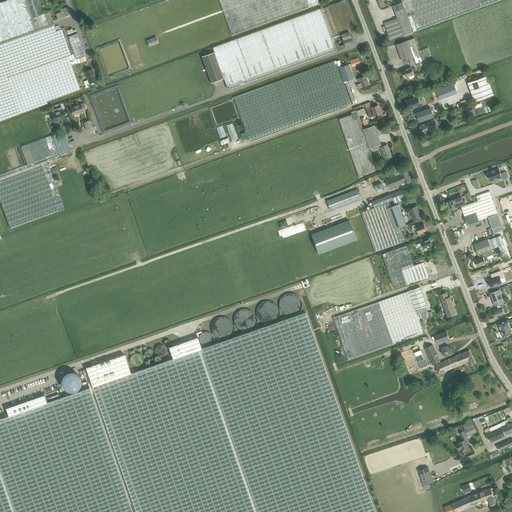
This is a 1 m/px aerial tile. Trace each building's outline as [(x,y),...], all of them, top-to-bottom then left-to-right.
[(0,42),(14,37),(48,25),(54,23),(50,12),(44,14),(39,0),(6,0),(0,2),(0,42)] [(218,0),(232,36),(235,34),(253,28),(319,4),(317,0),(218,0)] [(385,23),(387,29),(391,39),(404,34),(404,35),(414,32),(500,0),(401,0),(403,2),(393,6),(398,18),(385,23)] [(63,17),(69,14),(66,7),(60,9),(63,17)] [(337,52),(321,8),(264,28),(213,47),(214,52),(203,56),(202,56),(211,83),(212,83),(224,78),(227,87),(231,89),(280,72),(337,52)] [(56,31),(53,24),(41,29),(0,43),(0,121),(60,99),(81,91),(72,66),(87,60),(85,56),(86,56),(79,38),(75,29),(66,32),(65,28),(56,31)] [(349,32),(341,35),(345,46),(353,43),(349,32)] [(149,46),(159,43),(156,37),(147,40),(149,46)] [(425,57),(430,55),(428,48),(422,50),(419,51),(414,38),(408,40),(397,45),(403,62),(414,58),(416,63),(419,62),(426,60),(425,57)] [(339,60),(336,61),(336,60),(233,97),(249,140),(351,104),(355,102),(347,81),(354,78),(348,64),(341,67),(339,60)] [(415,68),(413,69),(412,67),(408,68),(409,69),(403,71),(406,77),(409,76),(410,78),(411,79),(414,78),(414,77),(414,74),(413,71),(416,70),(415,68)] [(93,69),(85,72),(88,80),(84,82),(86,88),(94,85),(93,82),(97,80),(93,69)] [(358,88),(369,84),(365,76),(360,77),(360,76),(357,77),(357,79),(358,82),(360,81),(361,83),(357,85),(358,88)] [(487,76),(468,83),(475,102),(494,95),(487,76)] [(453,83),(436,89),(439,100),(457,94),(453,83)] [(418,92),(413,94),(414,98),(406,101),(410,110),(421,106),(418,97),(419,96),(418,92)] [(73,115),(86,110),(84,103),(71,108),(73,115)] [(369,103),(364,104),(369,117),(381,113),(378,105),(371,107),(369,103)] [(63,110),(62,110),(61,107),(52,110),(53,113),(51,114),(54,122),(66,118),(63,110)] [(431,107),(416,113),(420,122),(434,117),(431,107)] [(342,118),(339,119),(359,177),(362,176),(373,170),(376,169),(376,167),(369,149),(373,147),(374,150),(380,149),(378,145),(381,145),(374,125),(363,129),(358,116),(366,113),(364,108),(351,112),(352,115),(342,118)] [(452,117),(450,112),(439,115),(441,120),(452,117)] [(89,120),(84,122),(86,130),(92,128),(89,120)] [(423,133),(431,130),(430,126),(433,125),(432,121),(428,123),(428,121),(424,123),(425,124),(420,126),(421,129),(421,130),(421,131),(422,132),(423,133)] [(28,167),(0,177),(0,200),(10,228),(65,209),(52,175),(50,169),(47,160),(58,156),(59,156),(58,155),(71,151),(64,133),(59,135),(58,133),(51,136),(51,135),(51,136),(21,147),(27,164),(28,167)] [(221,146),(229,144),(228,141),(229,140),(228,138),(219,141),(221,146)] [(387,144),(380,147),(384,159),(391,157),(387,144)] [(402,172),(400,168),(393,171),(395,176),(385,180),(389,189),(401,184),(403,185),(405,184),(405,183),(411,181),(406,170),(402,172)] [(488,172),(487,172),(490,181),(491,181),(502,177),(502,178),(502,180),(508,178),(506,171),(501,173),(499,168),(499,169),(495,170),(492,171),(488,173),(488,172)] [(89,184),(88,178),(81,180),(85,192),(88,191),(86,185),(89,184)] [(330,210),(360,199),(357,189),(327,201),(330,210)] [(401,190),(391,194),(372,201),(374,207),(393,200),(395,204),(405,200),(401,190)] [(478,201),(461,207),(465,216),(464,216),(476,212),(479,220),(479,221),(489,217),(498,214),(498,213),(490,191),(478,195),(477,196),(478,201)] [(450,201),(446,202),(448,206),(463,200),(462,197),(461,194),(449,199),(450,201)] [(463,200),(448,206),(450,211),(458,208),(458,207),(467,204),(465,200),(463,200)] [(385,204),(373,208),(361,212),(375,252),(391,246),(406,241),(401,227),(406,225),(398,204),(391,206),(390,202),(385,204)] [(409,209),(413,219),(420,217),(420,216),(421,215),(420,213),(419,213),(416,206),(409,209)] [(476,212),(464,216),(466,220),(468,225),(479,220),(476,212)] [(498,214),(489,217),(494,233),(503,230),(498,214)] [(349,220),(311,234),(318,253),(356,239),(349,220)] [(412,228),(412,229),(413,232),(415,232),(416,235),(419,233),(427,230),(424,224),(416,227),(412,228)] [(501,235),(489,240),(490,242),(493,248),(499,246),(504,259),(510,257),(502,238),(501,235)] [(418,243),(421,251),(425,250),(424,248),(432,245),(430,239),(418,243)] [(489,239),(474,244),(478,255),(479,255),(492,250),(489,242),(490,242),(489,240),(489,239)] [(383,254),(395,288),(429,277),(424,262),(414,265),(407,245),(383,254)] [(480,258),(475,260),(478,267),(486,264),(487,264),(489,264),(489,262),(488,260),(487,257),(494,254),(492,250),(479,255),(480,258)] [(493,278),(488,280),(491,287),(494,286),(494,287),(499,285),(499,284),(502,283),(500,278),(503,277),(501,270),(491,274),(492,274),(493,278)] [(502,288),(504,295),(511,293),(508,286),(502,288)] [(333,317),(348,360),(424,333),(418,316),(422,315),(424,320),(427,319),(425,313),(427,313),(425,306),(427,306),(420,287),(333,317)] [(494,291),(490,293),(495,306),(497,305),(498,309),(494,311),(495,313),(494,314),(495,316),(496,316),(496,317),(504,314),(509,312),(508,311),(506,304),(505,304),(504,304),(504,303),(505,303),(500,289),(494,291)] [(452,316),(453,316),(452,315),(456,314),(450,297),(448,298),(446,293),(440,295),(443,303),(444,303),(447,311),(446,312),(448,317),(452,315),(452,316)] [(124,354),(86,367),(92,386),(47,402),(44,395),(20,403),(21,405),(23,411),(9,416),(4,417),(1,418),(0,418),(0,511),(132,511),(91,391),(94,390),(117,456),(136,511),(375,511),(305,312),(213,344),(201,348),(197,337),(193,339),(169,347),(173,358),(131,373),(124,354)] [(508,320),(498,323),(501,330),(511,327),(509,324),(511,322),(511,319),(508,320)] [(511,327),(511,328),(511,327),(501,330),(504,337),(511,334),(511,327)] [(446,331),(435,336),(438,342),(449,338),(446,331)] [(433,345),(425,348),(432,365),(440,361),(433,345)] [(414,353),(421,368),(428,365),(421,350),(414,353)] [(440,373),(454,367),(466,362),(467,365),(470,364),(471,365),(475,363),(469,350),(463,353),(461,354),(460,353),(458,354),(458,355),(457,355),(455,356),(436,365),(437,366),(437,367),(439,372),(440,373)] [(468,436),(477,432),(472,420),(463,425),(468,436)] [(511,427),(509,423),(486,434),(490,442),(495,440),(511,432),(511,427)] [(459,443),(456,445),(458,450),(462,448),(462,450),(463,449),(464,450),(466,449),(466,448),(469,447),(467,443),(469,441),(468,439),(464,430),(459,433),(463,440),(459,442),(459,443)] [(511,438),(497,445),(499,450),(511,444),(511,438)] [(425,489),(430,487),(429,483),(433,482),(428,467),(419,470),(425,489)] [(487,489),(478,493),(481,502),(482,504),(486,502),(486,503),(490,502),(491,506),(492,505),(495,504),(496,503),(495,499),(497,498),(496,495),(493,496),(491,488),(487,489)] [(451,504),(445,507),(446,509),(446,511),(456,511),(462,510),(462,511),(466,511),(473,509),(472,505),(481,502),(478,493),(473,494),(463,499),(453,503),(451,504)]
